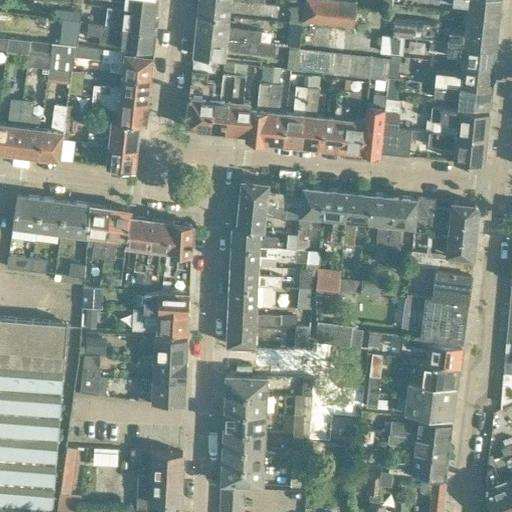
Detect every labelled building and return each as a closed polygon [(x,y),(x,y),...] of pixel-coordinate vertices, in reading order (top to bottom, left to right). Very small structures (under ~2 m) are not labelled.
[(159,0),(120,0),(126,1),(125,8),(158,12),(159,0)] [(251,0),(199,0),(198,12),(230,16),(231,9),(263,12),(263,11),(275,12),(276,3),(264,1),(251,0)] [(355,0),(304,0),(304,1),(304,6),(303,19),(353,24),(355,0)] [(499,15),(500,0),(439,0),(439,1),(467,4),(467,12),(499,15)] [(292,4),(290,21),(303,23),(303,19),(304,6),(292,4)] [(107,6),(105,25),(156,31),(158,12),(125,8),(107,6)] [(198,16),(196,34),(261,42),(283,44),(284,33),(229,27),(229,19),(230,16),(198,12),(198,16)] [(404,35),(430,38),(496,46),(499,15),(467,12),(464,31),(438,28),(438,21),(394,17),(393,34),(404,35)] [(62,21),(60,43),(76,45),(77,45),(79,24),(62,21)] [(89,23),(88,34),(100,35),(99,43),(154,49),(156,31),(105,25),(89,23)] [(383,33),(381,52),(391,53),(393,34),(383,33)] [(261,42),(196,34),(194,54),(226,57),(226,49),(260,53),(261,42)] [(402,54),(404,35),(393,34),(391,53),(402,54)] [(0,48),(7,49),(9,36),(0,35),(0,48)] [(18,38),(16,50),(29,52),(30,39),(18,38)] [(430,38),(429,50),(449,52),(449,55),(463,56),(462,61),(494,64),(496,46),(430,38)] [(29,52),(50,55),(52,42),(30,39),(29,52)] [(51,55),(48,78),(70,80),(74,57),(76,45),(60,43),(52,42),(50,55),(51,55)] [(77,45),(76,45),(74,57),(111,61),(110,71),(122,72),(151,75),(153,53),(103,48),(77,45)] [(289,45),(287,67),(297,68),(300,46),(289,45)] [(297,68),(308,69),(310,49),(300,48),(301,46),(300,46),(297,68)] [(320,50),(310,49),(308,69),(318,70),(320,50)] [(330,51),(320,50),(318,70),(328,71),(330,51)] [(340,52),(330,51),(328,71),(338,72),(340,52)] [(350,53),(340,52),(338,72),(348,73),(350,53)] [(348,73),(358,74),(360,54),(350,53),(348,73)] [(391,53),(390,57),(388,76),(399,77),(402,54),(391,53)] [(370,55),(360,54),(358,74),(368,75),(370,55)] [(380,56),(370,55),(368,75),(378,76),(380,56)] [(388,77),(388,76),(390,57),(380,56),(378,76),(388,77)] [(193,57),(186,126),(210,128),(214,92),(215,81),(208,80),(209,70),(216,71),(217,60),(193,57)] [(224,60),(223,72),(234,73),(235,62),(224,60)] [(492,88),(494,64),(462,61),(461,72),(424,69),(423,80),(492,88)] [(235,62),(234,73),(246,74),(247,63),(235,62)] [(263,65),(262,81),(271,82),(273,65),(263,65)] [(280,66),(273,65),(271,82),(279,82),(280,66)] [(151,75),(122,72),(121,86),(94,83),(93,95),(148,100),(151,75)] [(214,92),(210,128),(229,130),(234,73),(223,72),(220,93),(214,92)] [(229,130),(246,132),(249,106),(250,101),(243,100),(246,74),(234,73),(229,130)] [(309,75),(308,85),(302,144),(324,146),(328,113),(324,113),(318,112),(320,87),(321,76),(309,75)] [(388,76),(388,77),(389,77),(388,92),(387,92),(387,94),(386,96),(397,97),(399,77),(388,76)] [(458,102),(490,106),(492,88),(423,80),(422,91),(458,95),(458,102)] [(246,138),(264,140),(271,82),(262,81),(260,81),(257,107),(249,106),(246,132),(246,138)] [(80,83),(70,82),(69,91),(79,92),(80,83)] [(279,82),(271,82),(264,140),(283,142),(286,109),(280,109),(283,83),(279,82)] [(283,142),(302,144),(308,85),(297,84),(294,110),(286,109),(283,142)] [(324,146),(342,148),(348,88),(338,87),(335,114),(328,113),(324,146)] [(361,90),(348,88),(342,148),(362,150),(365,117),(358,116),(361,90)] [(365,117),(362,150),(381,152),(386,96),(387,94),(375,93),(374,104),(367,103),(365,117)] [(148,100),(93,95),(92,106),(118,109),(117,119),(111,118),(146,122),(148,100)] [(386,96),(381,152),(397,153),(399,128),(400,128),(403,98),(397,97),(386,96)] [(0,121),(0,149),(15,152),(22,99),(12,97),(8,123),(0,121)] [(22,99),(15,152),(37,155),(40,127),(39,127),(41,116),(39,113),(32,112),(34,100),(22,99)] [(40,127),(37,155),(60,158),(62,145),(63,138),(66,116),(67,105),(54,103),(51,128),(40,127)] [(432,104),(430,120),(442,121),(441,131),(456,133),(486,136),(489,110),(432,104)] [(74,106),(67,105),(66,116),(73,117),(74,106)] [(146,122),(111,118),(110,132),(89,130),(88,141),(138,147),(140,122),(146,122)] [(400,128),(399,128),(397,153),(409,155),(411,129),(400,128)] [(429,130),(428,145),(455,148),(454,159),(484,162),(486,136),(456,133),(441,131),(429,130)] [(63,138),(62,145),(70,146),(71,139),(63,138)] [(135,168),(138,147),(88,141),(87,152),(107,155),(106,164),(135,168)] [(239,198),(301,205),(302,197),(288,195),(288,192),(268,190),(269,180),(242,178),(239,198)] [(297,238),(297,246),(305,246),(306,244),(309,243),(309,239),(312,215),(321,216),(324,186),(303,184),(302,197),(301,205),(298,229),(297,237),(297,238)] [(324,186),(321,216),(324,216),(333,217),(331,241),(342,242),(347,189),(328,187),(324,186)] [(366,220),(369,220),(372,191),(369,191),(347,189),(342,242),(353,243),(356,219),(366,220)] [(372,191),(369,220),(378,221),(375,255),(386,257),(392,193),(372,191)] [(17,192),(13,224),(37,228),(42,196),(17,192)] [(386,257),(386,261),(398,262),(402,222),(415,224),(416,213),(418,196),(392,193),(386,257)] [(67,199),(42,196),(37,228),(62,231),(67,199)] [(475,201),(452,199),(451,207),(450,207),(436,206),(437,198),(418,196),(416,213),(449,217),(478,220),(479,207),(475,201)] [(239,198),(237,224),(265,227),(267,214),(285,216),(285,218),(295,219),(294,228),(298,229),(301,205),(239,198)] [(90,202),(67,199),(62,231),(86,235),(86,233),(88,233),(90,202)] [(92,256),(103,258),(110,205),(90,202),(88,233),(95,234),(92,256)] [(110,205),(103,258),(115,259),(117,242),(126,244),(130,214),(131,208),(110,205)] [(478,220),(449,217),(416,213),(415,224),(449,228),(448,234),(448,235),(476,238),(478,220)] [(137,269),(145,270),(146,270),(153,217),(130,214),(126,244),(138,245),(135,268),(137,269)] [(144,288),(151,289),(153,271),(157,271),(160,248),(168,249),(172,220),(153,217),(146,270),(145,270),(144,284),(144,288)] [(164,273),(190,277),(193,222),(172,220),(168,249),(164,273)] [(297,246),(297,238),(297,237),(278,236),(278,234),(265,233),(264,236),(261,236),(261,228),(265,229),(265,227),(237,224),(233,224),(232,243),(277,245),(277,246),(297,246)] [(429,232),(428,244),(447,246),(446,254),(474,257),(476,238),(448,235),(448,234),(429,232)] [(260,255),(297,256),(297,246),(277,246),(277,245),(232,243),(231,263),(259,264),(260,255)] [(297,256),(297,261),(307,261),(307,266),(317,267),(317,265),(318,261),(308,260),(309,247),(305,246),(297,246),(297,256)] [(412,250),(411,259),(421,261),(423,251),(412,250)] [(7,266),(32,269),(33,257),(9,253),(7,266)] [(433,296),(468,301),(473,260),(438,256),(433,296)] [(48,258),(33,257),(32,269),(46,271),(48,258)] [(55,272),(55,279),(84,283),(84,276),(86,264),(70,262),(69,274),(55,272)] [(259,274),(259,264),(231,263),(230,283),(275,285),(282,285),(282,275),(259,274)] [(317,265),(317,267),(317,272),(317,284),(337,285),(338,274),(339,266),(317,265)] [(317,272),(317,267),(307,266),(300,266),(299,286),(312,286),(313,272),(317,272)] [(137,269),(136,284),(144,284),(145,270),(137,269)] [(122,277),(101,274),(100,282),(121,283),(122,277)] [(337,289),(361,291),(362,277),(338,274),(337,285),(337,289)] [(362,277),(361,291),(383,293),(384,278),(362,275),(362,277)] [(385,279),(383,293),(396,295),(397,284),(394,280),(385,279)] [(164,280),(163,289),(171,290),(171,280),(164,280)] [(275,285),(230,283),(229,303),(257,304),(274,305),(275,295),(275,285)] [(84,286),(82,306),(87,306),(97,307),(98,286),(84,286)] [(135,288),(134,308),(189,311),(190,291),(171,290),(163,289),(160,289),(151,289),(144,288),(135,288)] [(299,293),(298,306),(311,307),(312,301),(312,294),(299,293)] [(468,301),(433,296),(426,295),(422,334),(463,339),(468,301)] [(257,311),(257,304),(229,303),(228,322),(286,325),(295,325),(296,313),(257,311)] [(134,308),(134,328),(188,331),(189,311),(134,308)] [(52,511),(53,505),(67,333),(68,320),(66,320),(0,315),(0,511),(52,511)] [(96,319),(86,318),(86,326),(96,327),(96,319)] [(318,322),(316,339),(330,341),(350,344),(352,325),(318,321),(318,322)] [(286,325),(228,322),(227,343),(256,344),(256,334),(286,335),(286,325)] [(311,326),(295,325),(294,346),(309,346),(311,326)] [(371,332),(370,346),(381,347),(382,334),(371,332)] [(187,358),(188,335),(155,334),(141,334),(141,342),(155,343),(154,356),(187,358)] [(427,359),(459,364),(462,343),(403,335),(402,347),(428,350),(427,359)] [(85,336),(84,354),(101,354),(106,355),(107,337),(85,336)] [(256,348),(255,361),(255,362),(256,363),(256,364),(257,365),(258,366),(259,366),(260,366),(270,366),(270,372),(265,372),(264,372),(263,373),(263,374),(268,374),(303,376),(314,376),(313,394),(311,440),(330,441),(332,415),(361,417),(362,409),(364,389),(339,387),(337,387),(335,386),(333,385),(331,384),(330,382),(328,380),(328,378),(327,376),(327,374),(330,341),(316,339),(316,350),(256,348)] [(384,352),(373,350),(371,374),(381,375),(384,352)] [(101,354),(97,354),(84,354),(83,367),(95,368),(94,376),(100,376),(101,354)] [(186,379),(187,358),(154,356),(140,355),(140,364),(154,365),(153,378),(186,379)] [(459,364),(427,359),(411,357),(408,378),(457,384),(459,364)] [(511,373),(511,362),(504,362),(503,373),(511,373)] [(83,367),(80,391),(106,394),(107,376),(100,376),(94,376),(95,368),(83,367)] [(268,374),(226,372),(225,390),(267,392),(268,374)] [(511,383),(511,373),(503,373),(503,383),(511,383)] [(379,392),(381,375),(371,374),(369,391),(379,392)] [(303,376),(302,393),(313,394),(314,376),(303,376)] [(153,391),(139,390),(139,399),(185,401),(186,379),(153,378),(153,391)] [(457,384),(408,378),(406,394),(455,401),(457,384)] [(511,399),(511,383),(503,383),(501,403),(511,399)] [(266,409),(267,392),(225,390),(225,407),(266,409)] [(379,392),(369,391),(367,406),(378,407),(379,397),(379,392)] [(295,411),(303,411),(304,393),(302,393),(296,393),(295,411)] [(404,410),(452,416),(455,401),(406,394),(404,410)] [(265,429),(266,409),(225,407),(224,427),(265,429)] [(294,430),(302,430),(303,411),(295,411),(294,430)] [(390,431),(450,438),(452,420),(418,416),(417,423),(391,420),(390,431)] [(265,447),(265,429),(224,427),(223,445),(265,447)] [(363,427),(360,447),(373,448),(375,429),(363,427)] [(293,448),(301,448),(302,430),(294,430),(293,448)] [(450,438),(390,431),(389,441),(416,445),(415,453),(448,457),(450,438)] [(505,446),(502,447),(505,455),(504,455),(511,474),(511,439),(503,442),(505,446)] [(67,444),(60,490),(71,492),(77,446),(67,444)] [(264,465),(265,447),(223,445),(222,463),(264,465)] [(131,448),(131,458),(141,459),(141,448),(131,448)] [(292,466),(300,466),(301,448),(293,448),(292,466)] [(182,476),(183,451),(149,449),(148,474),(182,476)] [(390,470),(394,471),(445,477),(448,457),(415,453),(414,461),(391,459),(390,470)] [(483,502),(482,511),(511,511),(511,474),(504,455),(494,459),(496,465),(487,469),(484,492),(488,501),(483,502)] [(358,471),(370,472),(382,474),(383,474),(383,469),(384,463),(359,460),(358,471)] [(263,483),(264,465),(222,463),(221,482),(263,483)] [(300,466),(292,466),(291,484),(300,484),(300,466)] [(382,474),(381,484),(392,485),(394,471),(390,470),(383,469),(383,474),(382,474)] [(370,472),(368,492),(371,492),(380,494),(381,484),(382,474),(370,472)] [(180,510),(182,476),(148,474),(139,474),(137,509),(180,510)] [(441,511),(445,481),(422,478),(421,488),(432,490),(429,511),(441,511)] [(60,490),(58,504),(79,506),(80,493),(71,492),(60,490)] [(382,511),(384,500),(381,499),(382,494),(380,494),(371,492),(370,498),(368,511),(382,511)] [(245,499),(221,498),(220,507),(244,508),(245,499)] [(407,511),(408,499),(399,498),(397,511),(407,511)]
